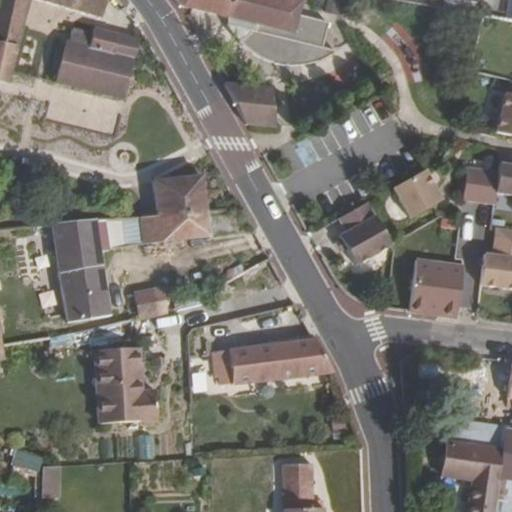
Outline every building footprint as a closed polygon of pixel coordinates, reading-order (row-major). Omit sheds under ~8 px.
[(27,0),(0,0),(0,59),(14,62),(21,29),(24,18),(27,0)] [(102,0),(28,0),(99,21),(102,0)] [(297,0),(175,0),(181,7),(296,30),(301,1),(297,0)] [(330,11),(300,5),(296,30),(261,23),(261,28),(231,22),(235,28),(241,37),(249,43),(258,49),(267,53),(280,57),(291,59),(302,59),(312,57),(321,54),(331,49),(339,44),(324,41),(325,36),(330,11)] [(56,87),(125,99),(135,39),(89,31),(86,50),(63,46),(56,87)] [(14,62),(0,59),(0,85),(9,87),(14,62)] [(223,84),(245,125),(267,127),(270,86),(223,84)] [(511,94),(505,93),(496,133),(511,137),(511,136),(511,94)] [(493,204),(494,194),(511,195),(511,166),(498,165),(497,173),(481,171),(478,201),(493,204)] [(478,201),(481,171),(466,169),(462,199),(478,201)] [(409,219),(441,201),(424,170),(392,188),(409,219)] [(202,179),(153,185),(155,220),(205,215),(202,179)] [(153,185),(140,187),(144,221),(155,220),(153,185)] [(511,209),(511,197),(496,195),(495,207),(511,209)] [(338,236),(353,262),(388,242),(366,203),(338,219),(346,232),(338,236)] [(128,222),(124,223),(126,236),(139,235),(141,251),(209,243),(205,215),(155,220),(144,221),(128,222)] [(124,223),(107,224),(110,254),(126,253),(126,236),(124,223)] [(52,230),(49,230),(49,232),(66,330),(109,323),(95,226),(52,230)] [(484,255),(479,286),(511,289),(511,231),(495,230),(495,231),(492,256),(484,255)] [(408,312),(455,318),(462,267),(415,261),(408,312)] [(163,295),(134,301),(136,318),(166,314),(163,295)] [(310,346),(209,359),(211,379),(226,378),(227,391),(327,379),(310,346)] [(133,357),(92,359),(95,431),(151,429),(150,401),(135,401),(133,357)] [(458,441),(446,440),(442,475),(471,478),(495,481),(496,478),(503,425),(485,424),(484,428),(466,426),(465,438),(459,437),(458,441)] [(511,425),(509,425),(503,425),(496,478),(511,480),(511,425)] [(14,451),(10,470),(38,476),(42,457),(14,451)] [(61,500),(62,468),(42,467),(41,499),(61,500)] [(306,472),(274,474),(276,511),(318,511),(318,506),(308,506),(306,472)] [(495,481),(471,478),(466,511),(491,511),(494,492),(495,481)] [(503,493),(494,492),(491,511),(507,511),(509,499),(502,498),(503,493)]
